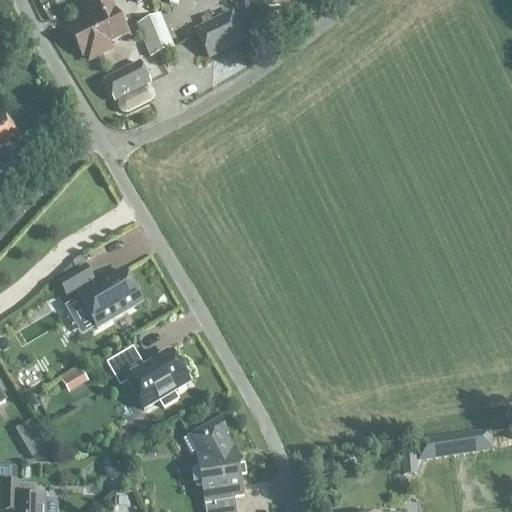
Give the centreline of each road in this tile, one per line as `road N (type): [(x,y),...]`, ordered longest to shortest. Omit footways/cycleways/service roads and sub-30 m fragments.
road 1 (residential): [(286,511),(258,419),(110,156)]
road 2 (residential): [(110,156),(260,75),(360,0)]
road 3 (residential): [(110,156),(14,0)]
